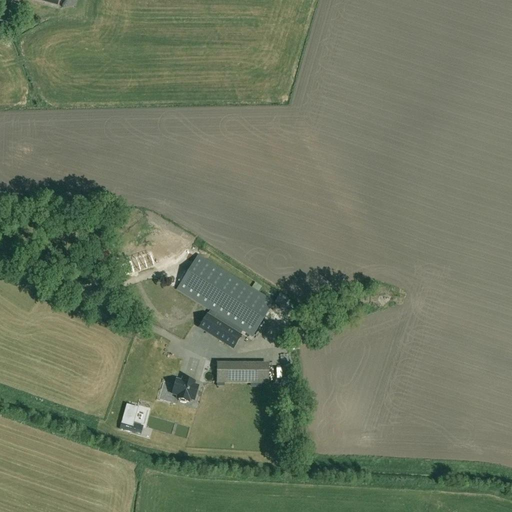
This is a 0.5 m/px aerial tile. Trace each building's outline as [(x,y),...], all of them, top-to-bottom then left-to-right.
[(4,2),(0,16),(0,21),(12,25),(18,6),(4,2)] [(103,269),(112,254),(104,250),(95,264),(103,269)] [(124,263),(121,264),(126,276),(128,275),(134,273),(154,266),(150,254),(141,257),(124,263)] [(274,302),(208,261),(198,255),(176,291),(252,338),(274,302)] [(207,315),(198,328),(233,350),(241,336),(207,315)] [(268,384),(268,366),(217,366),(217,384),(268,384)] [(172,395),(177,397),(177,399),(179,400),(178,401),(180,403),(184,404),(186,403),(187,402),(189,403),(189,399),(194,401),(198,386),(194,385),(194,382),(183,379),(182,382),(176,380),(172,395)] [(129,433),(140,436),(143,426),(132,423),(129,433)]
